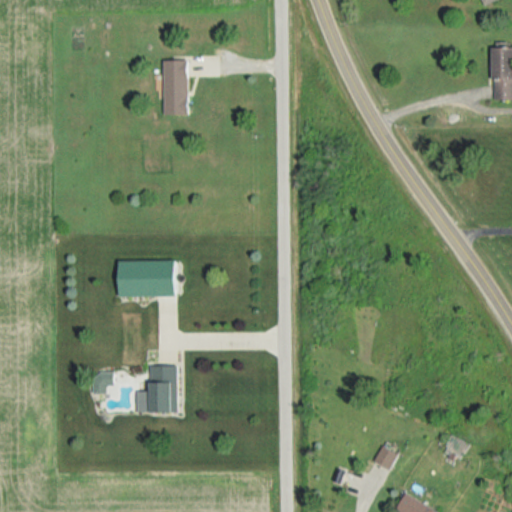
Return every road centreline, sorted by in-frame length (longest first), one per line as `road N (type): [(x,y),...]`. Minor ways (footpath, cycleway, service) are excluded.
road 1 (residential): [(287,511),(283,0)]
road 2 (tertiary): [(511,321),(370,116),(319,0)]
